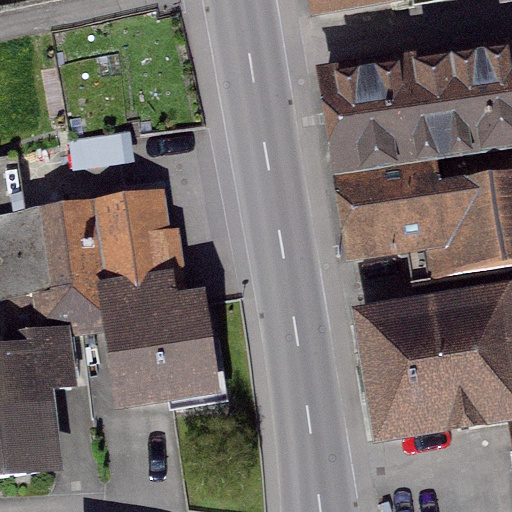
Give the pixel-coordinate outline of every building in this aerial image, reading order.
[(307,0),(310,16),(400,0),(307,0)] [(511,57),(321,86),(336,181),(511,154),(511,57)] [(511,162),(478,168),(481,187),(444,193),(444,196),(451,245),(457,282),(507,275),(507,274),(511,273),(511,162)] [(336,183),(348,260),(451,245),(444,196),(428,198),(424,170),(336,183)] [(106,329),(118,409),(208,395),(195,308),(180,310),(170,237),(157,239),(151,199),(0,222),(0,304),(4,304),(8,329),(36,325),(38,339),(79,333),(106,329)] [(511,301),(360,326),(379,440),(511,417),(511,416),(502,360),(511,357),(511,301)] [(0,480),(50,474),(41,395),(66,392),(59,338),(79,336),(79,333),(38,339),(36,325),(8,329),(10,343),(4,344),(5,357),(0,357),(0,480)]
